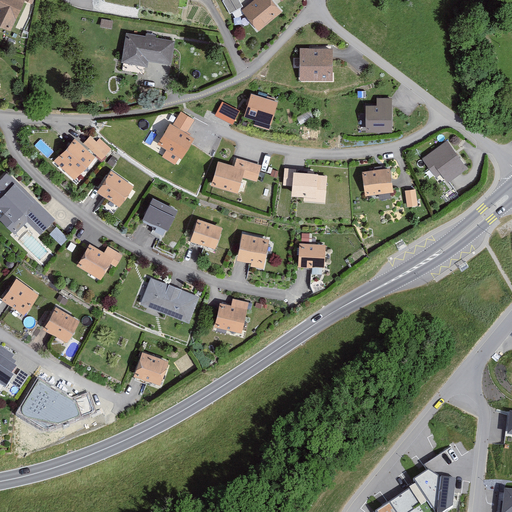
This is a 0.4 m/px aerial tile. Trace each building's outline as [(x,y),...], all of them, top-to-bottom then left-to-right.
[(0,0),(0,28),(0,29),(11,32),(21,12),(25,1),(25,0),(0,0)] [(238,0),(223,0),(223,1),(230,14),(243,7),(238,0)] [(270,0),(256,0),(243,10),(258,29),(280,11),(270,0)] [(100,28),(112,29),(113,21),(101,19),(100,28)] [(146,37),(126,33),(122,64),(147,68),(148,62),(171,66),(175,42),(156,39),(157,36),(146,34),(146,37)] [(330,79),(331,51),(302,51),(302,78),(330,79)] [(255,121),(254,126),(269,131),(275,116),(278,103),(251,94),(248,107),(244,118),(255,121)] [(377,108),(366,108),(366,133),(393,133),(393,98),(377,98),(377,108)] [(215,114),(233,123),(240,108),(222,99),(215,114)] [(188,116),(181,112),(172,126),(179,130),(186,134),(195,120),(188,116)] [(162,157),(175,166),(179,159),(181,160),(188,152),(195,140),(186,134),(179,130),(172,126),(170,124),(164,136),(157,145),(166,151),(162,157)] [(87,140),(84,143),(97,156),(96,157),(102,163),(107,158),(106,156),(111,149),(99,138),(96,142),(90,136),(87,140)] [(75,141),(57,162),(75,178),(93,157),(75,141)] [(457,155),(447,141),(421,159),(436,178),(441,175),(447,183),(450,182),(461,175),(467,169),(457,155)] [(109,161),(107,163),(113,168),(115,165),(117,162),(111,158),(109,161)] [(211,186),(238,194),(241,184),(243,178),(257,182),(259,175),(262,166),(237,158),(234,167),(218,162),(215,176),(211,186)] [(326,190),(327,176),(297,174),(297,170),(284,168),(283,185),(292,187),(291,198),(304,199),(303,202),(325,204),(326,190)] [(392,184),(390,169),(362,173),(363,187),(365,197),(394,193),(392,184)] [(131,187),(112,174),(99,192),(119,205),(131,187)] [(42,233),(53,220),(7,176),(0,182),(0,207),(6,213),(2,218),(15,231),(27,219),(42,233)] [(418,206),(416,189),(411,191),(405,191),(407,207),(412,207),(418,206)] [(163,237),(175,211),(155,201),(145,220),(158,227),(155,233),(163,237)] [(221,229),(199,221),(193,240),(215,248),(221,229)] [(243,235),(239,259),(253,262),(253,265),(264,267),(269,240),(243,235)] [(116,265),(121,256),(108,248),(105,254),(91,245),(79,265),(101,277),(110,262),(116,265)] [(324,246),(301,245),(300,265),(323,267),(324,246)] [(197,298),(152,281),(143,304),(188,321),(197,298)] [(6,299),(25,312),(37,295),(18,282),(6,299)] [(60,303),(65,305),(68,300),(63,298),(59,295),(57,300),(60,303)] [(221,305),(216,326),(240,331),(247,304),(235,301),(233,307),(221,305)] [(57,311),(47,330),(68,341),(78,322),(57,311)] [(0,382),(6,386),(9,381),(21,389),(30,375),(20,368),(17,373),(13,371),(18,364),(11,359),(15,354),(1,345),(0,345),(0,382)] [(169,362),(142,353),(134,378),(160,386),(169,362)] [(73,401),(39,380),(18,413),(45,429),(79,417),(73,401)] [(378,508),(380,511),(442,511),(455,504),(457,475),(441,474),(429,465),(415,475),(418,481),(378,508)] [(511,511),(511,488),(503,487),(499,511),(511,511)]
